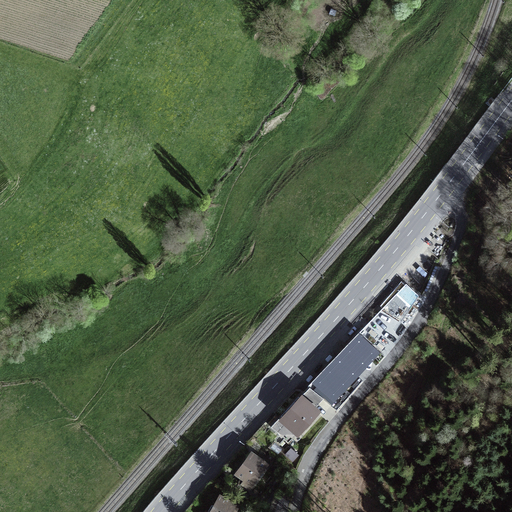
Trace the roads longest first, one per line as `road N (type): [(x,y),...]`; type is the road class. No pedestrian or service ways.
road 1 (secondary): [(448,183),(161,511)]
road 2 (residential): [(296,511),(304,469),(322,434),(418,321),(456,243),(459,208),(448,183)]
